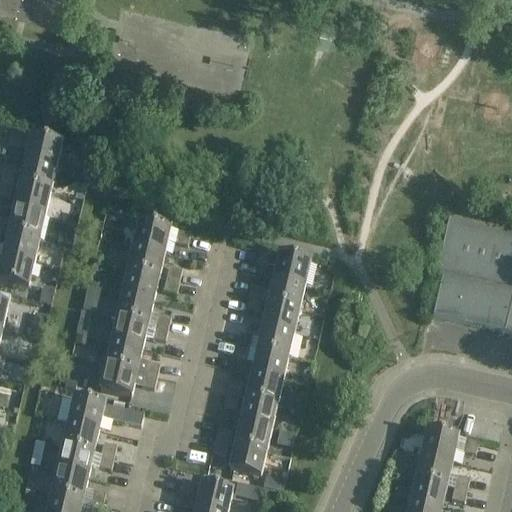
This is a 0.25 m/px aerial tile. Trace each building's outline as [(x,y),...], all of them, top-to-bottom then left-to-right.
[(56,24),(61,0),(0,0),(0,11),(22,16),(56,24)] [(21,151),(23,139),(10,136),(8,148),(21,151)] [(56,172),(62,148),(23,139),(21,151),(28,152),(25,165),(56,172)] [(50,196),(56,172),(25,165),(19,189),(50,196)] [(0,180),(0,184),(12,187),(15,176),(2,173),(0,180)] [(0,197),(9,200),(12,187),(0,184),(0,197)] [(45,220),(50,196),(19,189),(14,213),(45,220)] [(39,244),(45,220),(14,213),(8,237),(39,244)] [(511,336),(511,234),(449,220),(435,278),(441,280),(432,318),(511,336)] [(134,250),(165,258),(171,233),(140,226),(134,250)] [(188,250),(191,237),(177,234),(175,247),(188,250)] [(34,268),(39,244),(8,237),(3,261),(34,268)] [(159,281),(165,258),(134,250),(128,274),(159,281)] [(269,269),(272,256),(259,253),(256,266),(269,269)] [(304,289),(310,265),(272,256),(269,269),(276,270),(273,282),(304,289)] [(0,286),(28,293),(34,268),(3,261),(0,271),(0,286)] [(166,283),(179,286),(182,273),(169,270),(166,283)] [(154,305),(159,281),(128,274),(123,298),(154,305)] [(298,313),(304,289),(273,282),(267,306),(298,313)] [(177,297),(179,286),(166,283),(163,294),(177,297)] [(247,301),(260,304),(263,293),(250,290),(247,301)] [(0,333),(2,334),(10,299),(0,296),(0,333)] [(117,322),(155,331),(158,318),(151,316),(154,305),(123,298),(117,322)] [(257,317),(260,304),(247,301),(244,314),(257,317)] [(293,337),(298,313),(267,306),(262,330),(293,337)] [(158,318),(155,331),(168,334),(171,321),(158,318)] [(146,340),(153,342),(155,331),(117,322),(112,346),(143,353),(146,340)] [(287,361),(293,337),(262,330),(256,353),(287,361)] [(155,331),(153,342),(166,345),(168,334),(155,331)] [(236,349),(249,352),(252,340),(239,337),(236,349)] [(137,377),(143,353),(112,346),(106,370),(137,377)] [(246,364),(249,352),(236,349),(233,361),(246,364)] [(281,385),(287,361),(256,353),(250,377),(281,385)] [(144,378),(157,381),(160,369),(147,366),(144,378)] [(131,402),(137,377),(106,370),(100,394),(131,402)] [(276,408),(281,385),(250,377),(244,401),(276,408)] [(154,394),(157,381),(144,378),(141,391),(154,394)] [(225,397),(238,400),(240,388),(228,385),(225,397)] [(235,412),(238,400),(225,397),(222,409),(235,412)] [(270,432),(276,408),(244,401),(239,425),(270,432)] [(101,421),(109,423),(112,411),(73,402),(67,427),(98,434),(101,421)] [(112,411),(109,423),(141,430),(144,418),(112,411)] [(264,456),(270,432),(239,425),(233,449),(264,456)] [(93,458),(98,434),(67,427),(62,450),(93,458)] [(213,444),(226,447),(229,436),(216,433),(213,444)] [(455,455),(462,456),(464,443),(426,434),(421,459),(452,466),(455,455)] [(464,443),(462,456),(475,459),(478,446),(464,443)] [(223,460),(226,447),(213,444),(210,457),(223,460)] [(101,459),(113,462),(116,450),(103,447),(101,459)] [(258,481),(264,456),(233,449),(227,473),(258,481)] [(101,459),(93,458),(62,450),(56,474),(88,482),(90,469),(98,471),(101,459)] [(101,459),(98,471),(111,473),(113,462),(101,459)] [(447,490),(453,492),(456,480),(449,478),(452,466),(421,459),(415,483),(447,490)] [(82,505),(90,507),(92,494),(85,493),(88,482),(56,474),(51,498),(82,505)] [(456,480),(453,492),(467,495),(469,483),(456,480)] [(432,511),(441,511),(447,490),(415,483),(410,507),(432,511)] [(191,500),(193,487),(180,484),(178,497),(191,500)] [(195,511),(227,511),(231,495),(200,489),(195,511)] [(464,506),(467,495),(453,492),(451,503),(464,506)] [(92,494),(90,507),(102,510),(105,497),(92,494)] [(80,511),(82,505),(51,498),(47,511),(80,511)]
